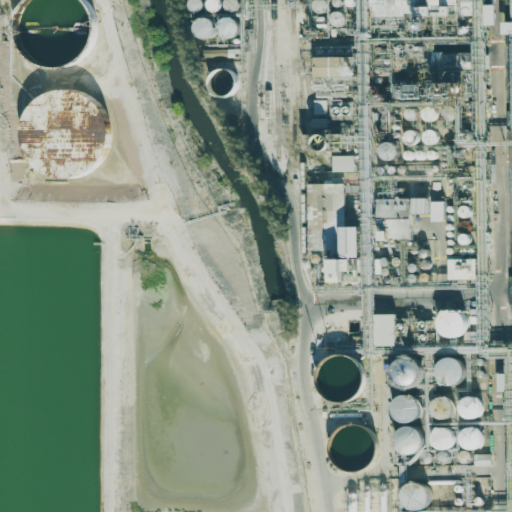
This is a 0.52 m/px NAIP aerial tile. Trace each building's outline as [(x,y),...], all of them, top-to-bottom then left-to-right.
[(495,3),(485,3),(485,23),(496,23),(495,3)] [(431,15),(432,4),(416,4),(416,14),(431,15)] [(192,24),(205,41),(219,31),(205,14),(192,24)] [(223,38),(240,32),(234,14),(217,19),(223,38)] [(511,32),(511,20),(502,21),(503,33),(511,32)] [(355,55),(315,55),(315,76),(355,75),(355,55)] [(108,126),(99,99),(70,88),(62,88),(29,99),(21,122),(20,140),(28,164),(64,177),(72,178),(98,169),(107,143),(108,126)] [(327,99),(314,100),(315,114),(327,113),(327,99)] [(332,171),(354,170),(354,155),(332,155),(332,171)] [(361,225),(345,225),(345,182),(308,183),(308,249),(331,249),(331,256),(361,256),(361,225)] [(414,213),(430,213),(430,196),(414,196),(414,213)] [(378,217),(390,217),(390,238),(413,237),(412,197),(378,198),(378,217)] [(445,200),(432,200),(432,220),(445,220),(445,200)] [(345,280),(345,270),(352,270),(351,257),(331,257),(332,281),(345,280)] [(477,258),(449,258),(449,279),(477,278),(477,258)] [(439,311),(441,337),(467,334),(465,309),(439,311)] [(395,313),(375,313),(375,345),(396,345),(395,313)] [(463,357),(438,358),(439,383),(464,383),(463,357)] [(395,421),(421,420),(420,394),(394,395),(395,421)] [(453,413),(451,395),(432,398),(434,415),(453,413)] [(478,416),(479,397),(461,396),(460,416),(478,416)] [(334,471),(377,465),(371,423),(328,429),(334,471)] [(422,426),(395,427),(396,453),(423,452),(422,426)] [(432,428),(432,447),(453,447),(454,429),(432,428)] [(483,428),(462,428),(463,448),(483,448),(483,428)] [(491,453),(474,454),(474,466),(491,466),(491,453)] [(429,483),(403,484),(403,508),(430,508),(429,483)]
